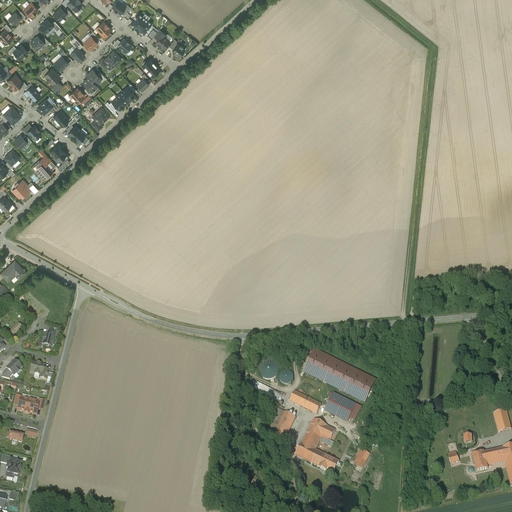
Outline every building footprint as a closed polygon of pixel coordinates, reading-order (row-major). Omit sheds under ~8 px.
[(70,0),(70,1),(67,4),(76,11),(82,4),(79,2),(80,1),(78,0),(70,0)] [(126,6),(117,0),(112,7),(114,9),(114,10),(117,12),(117,11),(120,14),(121,12),(126,6)] [(31,2),(23,10),(30,17),(32,14),(33,15),(36,12),(35,12),(38,9),(31,2)] [(126,6),(121,12),(125,15),(127,11),(130,8),(126,5),(126,6)] [(61,7),(53,14),(59,20),(66,14),(67,14),(63,10),(61,7)] [(71,13),(66,7),(63,10),(67,14),(66,14),(68,16),(71,13)] [(16,12),(8,18),(14,24),(21,18),(16,12)] [(136,29),(146,18),(143,16),(143,17),(138,13),(136,15),(133,18),(129,23),(134,27),(136,29)] [(147,19),(146,18),(136,29),(139,31),(144,34),(152,24),(147,20),(147,19)] [(47,20),(39,27),(45,33),(53,26),(51,24),(47,20)] [(60,28),(54,21),(51,24),(53,26),(57,31),(60,28)] [(103,22),(96,28),(103,36),(108,31),(110,29),(108,27),(106,24),(105,24),(103,22)] [(12,29),(6,23),(2,27),(4,29),(8,33),(12,29)] [(153,28),(147,35),(152,39),(154,36),(157,32),(153,28)] [(4,29),(0,33),(0,38),(5,44),(12,38),(8,33),(4,29)] [(157,32),(154,36),(158,39),(162,35),(164,37),(166,34),(159,29),(157,32)] [(98,38),(92,31),(89,34),(91,36),(95,41),(98,38)] [(112,35),(108,31),(103,36),(102,37),(105,41),(112,35)] [(158,39),(156,43),(158,44),(160,46),(163,48),(169,41),(164,37),(162,35),(158,39)] [(38,36),(30,42),(37,49),(44,43),(41,39),(38,36)] [(49,42),(44,36),(41,39),(44,43),(46,45),(49,42)] [(91,36),(84,43),(90,50),(97,43),(95,41),(91,36)] [(120,42),(117,46),(126,53),(132,46),(123,38),(120,42)] [(77,48),(79,49),(82,46),(76,39),(72,43),(76,48),(77,48)] [(115,49),(117,46),(120,42),(117,39),(112,45),(115,49)] [(169,46),(173,49),(177,43),(176,42),(177,41),(174,39),(169,46)] [(173,49),(172,50),(174,52),(174,53),(176,55),(177,54),(179,56),(185,49),(182,47),(183,47),(180,45),(177,43),(173,49)] [(28,51),(21,44),(17,49),(13,52),(20,59),(28,51)] [(13,45),(8,51),(11,54),(13,52),(17,49),(13,45)] [(76,48),(71,53),(73,56),(72,57),(75,59),(76,59),(78,61),(84,56),(79,49),(77,48),(76,48)] [(69,57),(63,51),(60,54),(61,56),(62,56),(66,61),(69,57)] [(104,60),(108,64),(111,68),(114,66),(115,66),(117,64),(117,63),(121,59),(113,51),(104,60)] [(61,56),(54,62),(61,69),(68,63),(66,61),(62,56),(61,56)] [(104,60),(103,58),(98,62),(103,68),(108,64),(104,60)] [(149,58),(142,65),(144,67),(143,68),(146,71),(146,70),(148,71),(147,72),(150,75),(150,74),(152,76),(159,70),(156,66),(157,65),(153,62),(149,58)] [(58,76),(50,68),(43,74),(51,83),(58,76)] [(97,74),(92,69),(86,75),(88,77),(89,77),(95,84),(101,79),(97,74)] [(106,78),(99,71),(97,74),(101,79),(102,81),(106,78)] [(150,80),(144,73),(141,76),(143,78),(147,82),(150,80)] [(17,74),(8,82),(15,90),(24,82),(17,74)] [(95,84),(89,77),(88,77),(83,82),(87,87),(91,92),(91,91),(97,86),(95,84)] [(143,78),(136,85),(142,90),(149,84),(147,82),(143,78)] [(33,84),(26,90),(34,100),(41,94),(33,84)] [(137,90),(130,84),(127,86),(134,93),(137,90)] [(127,86),(122,91),(129,99),(134,94),(134,93),(127,86)] [(91,92),(87,87),(84,90),(89,95),(90,96),(93,93),(91,91),(91,92)] [(79,91),(76,88),(69,95),(72,98),(71,98),(73,101),(74,100),(76,103),(84,96),(81,94),(82,93),(80,90),(79,91)] [(122,91),(117,96),(124,104),(129,99),(122,91)] [(89,95),(82,101),(86,105),(92,99),(90,96),(89,95)] [(117,96),(112,101),(114,103),(118,108),(119,109),(124,104),(117,96)] [(46,99),(37,106),(44,113),(52,106),(46,99)] [(118,108),(114,103),(112,101),(109,103),(107,101),(105,104),(113,112),(118,108)] [(4,114),(3,114),(8,119),(13,124),(21,116),(16,111),(15,112),(10,107),(4,114)] [(102,107),(98,111),(97,111),(95,113),(95,114),(92,116),(96,120),(100,125),(100,124),(109,116),(102,107)] [(69,120),(60,110),(56,114),(55,114),(53,115),(53,117),(55,119),(56,119),(62,126),(69,120)] [(6,121),(8,119),(3,114),(4,114),(2,113),(0,114),(0,115),(3,119),(6,121)] [(74,117),(68,123),(70,125),(71,124),(77,120),(74,117)] [(6,121),(3,119),(1,122),(0,122),(0,123),(0,124),(2,123),(7,128),(10,125),(6,121)] [(100,125),(96,120),(92,124),(98,130),(102,126),(100,124),(100,125)] [(0,124),(0,136),(0,137),(8,130),(7,128),(2,123),(0,124)] [(27,132),(32,127),(29,124),(22,130),(26,133),(27,132)] [(34,140),(41,133),(38,130),(39,130),(37,128),(36,128),(34,125),(32,127),(27,132),(34,140)] [(69,132),(68,133),(73,138),(82,127),(80,130),(75,125),(69,132)] [(82,127),(73,138),(79,142),(80,141),(84,136),(85,134),(80,130),(82,127)] [(23,137),(21,135),(14,142),(20,148),(27,142),(23,137)] [(32,141),(26,135),(23,137),(27,142),(28,144),(32,141)] [(88,139),(84,136),(80,141),(84,144),(88,139)] [(54,156),(62,149),(58,144),(50,151),(54,156)] [(66,154),(62,149),(54,156),(59,161),(66,154)] [(12,150),(4,158),(8,161),(11,165),(12,164),(19,158),(12,150)] [(49,161),(44,156),(39,160),(41,163),(43,161),(46,164),(49,161)] [(41,163),(40,164),(35,169),(39,172),(41,170),(43,173),(41,175),(45,179),(49,174),(50,175),(53,172),(46,164),(43,161),(41,163)] [(25,187),(20,182),(18,183),(17,184),(17,186),(16,187),(12,190),(16,195),(18,193),(22,197),(27,192),(26,191),(27,190),(25,187)] [(7,199),(3,195),(1,197),(0,198),(0,205),(4,210),(11,204),(7,199)] [(15,261),(1,273),(4,276),(8,281),(14,275),(13,273),(14,272),(17,275),(16,276),(17,276),(19,278),(25,272),(20,267),(20,266),(18,264),(15,261)] [(8,292),(3,297),(1,295),(0,296),(0,300),(2,302),(1,304),(3,306),(12,297),(8,292)] [(18,324),(11,331),(15,336),(22,328),(18,324)] [(54,337),(48,335),(44,334),(42,344),(45,345),(45,346),(47,347),(48,346),(51,347),(52,346),(54,345),(54,343),(53,341),(54,337)] [(376,381),(311,349),(308,355),(312,357),(304,373),(365,403),(376,381)] [(264,360),(259,376),(276,381),(281,364),(264,360)] [(15,361),(6,369),(7,369),(13,375),(13,376),(16,373),(17,374),(20,371),(19,370),(22,368),(15,361)] [(37,364),(33,363),(30,373),(35,374),(34,374),(39,375),(40,375),(42,376),(43,370),(44,366),(40,365),(40,364),(37,364)] [(13,375),(7,369),(3,374),(2,378),(10,380),(10,378),(13,375)] [(43,370),(42,376),(40,375),(40,378),(46,380),(48,371),(43,370)] [(283,370),(281,382),(292,385),(295,373),(283,370)] [(321,405),(295,392),(290,402),(317,415),(321,405)] [(356,405),(333,394),(324,412),(347,423),(356,405)] [(21,398),(20,398),(19,405),(17,410),(24,412),(26,407),(28,400),(21,398)] [(39,403),(28,400),(26,407),(24,412),(24,413),(29,414),(29,413),(36,415),(38,408),(39,403)] [(295,418),(276,409),(266,431),(285,440),(295,418)] [(498,413),(494,414),(499,432),(511,429),(506,411),(498,413)] [(296,457),(312,464),(317,451),(316,451),(320,442),(327,427),(314,420),(296,457)] [(335,431),(327,427),(320,442),(328,446),(335,431)] [(23,435),(10,432),(8,440),(18,442),(19,443),(20,443),(21,442),(22,442),(22,441),(23,440),(22,439),(23,435)] [(252,437),(249,443),(263,449),(266,443),(252,437)] [(511,446),(484,453),(487,466),(505,462),(511,485),(511,484),(511,446)] [(361,449),(355,465),(366,469),(372,453),(361,449)] [(338,462),(317,451),(312,464),(333,475),(338,462)] [(455,451),(447,453),(451,465),(459,463),(455,451)] [(487,466),(484,453),(472,456),(476,472),(488,470),(487,466)] [(11,457),(2,455),(0,463),(7,465),(9,465),(10,460),(11,457)] [(10,460),(9,465),(7,465),(7,469),(8,469),(6,477),(13,479),(14,475),(18,476),(19,471),(20,471),(20,467),(21,463),(17,462),(17,461),(10,460)] [(18,494),(8,492),(11,493),(9,499),(16,501),(18,494)]
